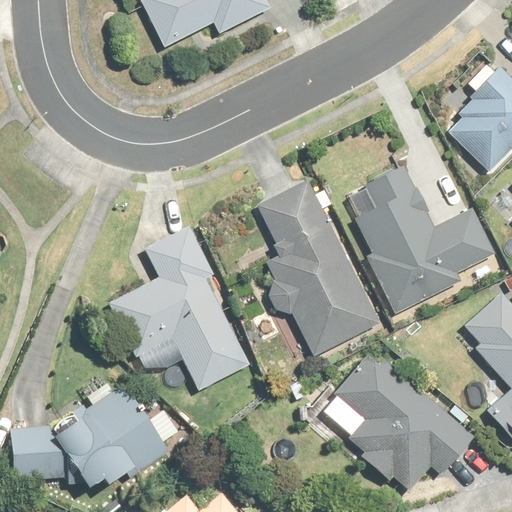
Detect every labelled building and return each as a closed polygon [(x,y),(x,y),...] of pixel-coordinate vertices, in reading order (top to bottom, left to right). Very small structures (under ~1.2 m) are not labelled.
[(141,0),(166,47),(213,23),(220,36),(273,9),(268,0),(141,0)] [(511,149),(511,80),(501,70),(459,114),(464,118),(448,134),(489,173),(511,149)] [(369,260),(395,311),(457,281),(454,274),(496,253),(477,214),(465,220),(462,215),(435,228),(405,167),(348,195),(360,218),(356,220),(374,257),(369,260)] [(268,264),(276,280),(270,296),(279,312),(293,314),(315,357),(381,323),(309,181),(258,207),(283,257),(268,264)] [(111,306),(146,368),(166,369),(184,359),(201,391),(252,363),(206,279),(215,274),(189,227),(131,259),(146,287),(111,306)] [(455,336),(481,366),(484,395),(493,407),(488,411),(504,429),(509,424),(511,427),(511,302),(504,293),(455,336)] [(366,452),(362,456),(391,481),(395,476),(411,490),(431,467),(443,477),(476,438),(372,351),(311,424),(342,450),(351,439),(366,452)] [(15,482),(36,482),(116,484),(130,475),(133,480),(170,451),(121,389),(106,402),(101,396),(76,415),(80,424),(57,435),(51,426),(16,425),(15,482)] [(237,511),(223,494),(201,511),(199,511),(188,497),(169,511),(237,511)]
